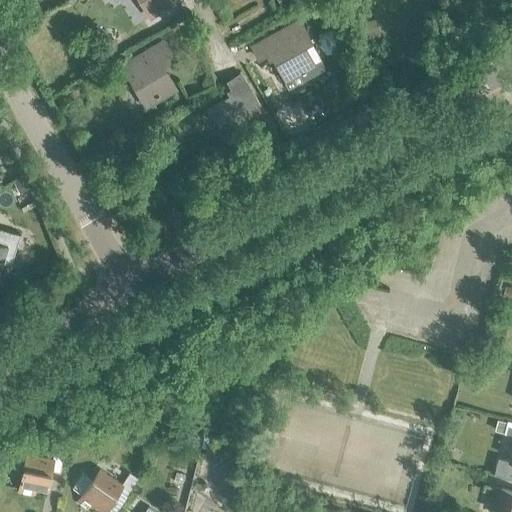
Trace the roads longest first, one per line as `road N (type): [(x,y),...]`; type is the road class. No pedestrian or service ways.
road 1 (tertiary): [(128,292),(511,69)]
road 2 (residential): [(128,292),(0,73)]
road 3 (tertiary): [(0,366),(128,292)]
